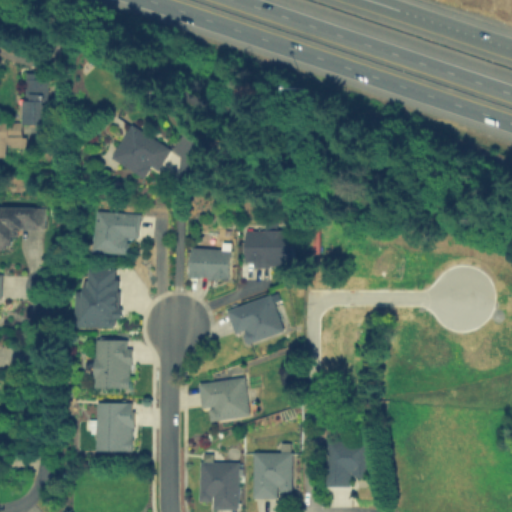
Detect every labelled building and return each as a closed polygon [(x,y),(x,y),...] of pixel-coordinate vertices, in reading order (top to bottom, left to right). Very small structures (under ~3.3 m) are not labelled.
[(46,122),(47,71),(24,71),(23,119),(0,118),(0,154),(6,155),(6,144),(21,144),(22,121),(46,122)] [(110,156),(144,176),(150,165),(157,170),(171,146),(130,122),(110,156)] [(0,204),(0,247),(10,247),(10,228),(36,228),(36,204),(0,204)] [(138,210),(94,209),(93,251),(128,251),(128,238),(137,238),(138,210)] [(243,228),(243,265),(293,265),(293,228),(243,228)] [(231,247),(189,245),(188,276),(230,277),(231,247)] [(119,276),(114,276),(114,266),(86,266),(86,276),(75,277),(76,325),(120,324),(119,276)] [(226,306),(235,334),(244,331),(247,342),(283,330),(271,291),(226,306)] [(130,336),(93,336),(93,385),(130,385),(130,336)] [(325,343),(325,373),(352,373),(352,343),(325,343)] [(207,419),(250,413),(245,374),(197,380),(202,411),(206,411),(207,419)] [(133,449),(133,399),(95,399),(95,416),(88,416),(88,432),(95,432),(95,449),(133,449)] [(351,474),(367,474),(367,438),(326,439),(326,485),(351,485),(351,474)] [(292,449),(251,449),(251,496),(279,496),(279,490),(292,490),(292,449)] [(238,507),(238,458),(198,458),(198,498),(210,498),(210,507),(238,507)]
